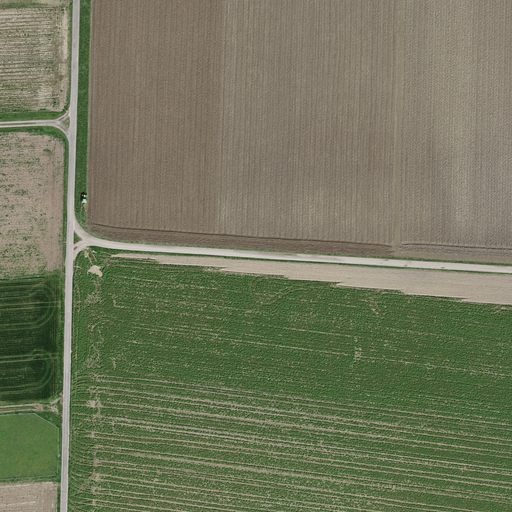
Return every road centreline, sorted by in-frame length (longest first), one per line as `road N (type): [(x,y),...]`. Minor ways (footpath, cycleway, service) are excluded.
road 1 (unclassified): [(75,0),(64,511)]
road 2 (track): [(69,254),(89,240),(511,270)]
